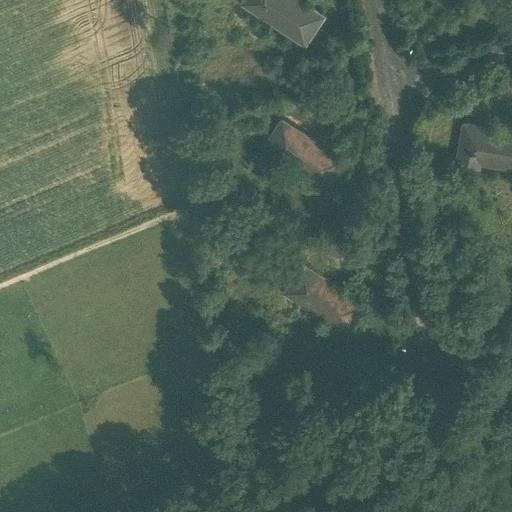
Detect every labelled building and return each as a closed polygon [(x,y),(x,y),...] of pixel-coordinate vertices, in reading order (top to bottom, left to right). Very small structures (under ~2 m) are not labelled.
[(323,15),(300,0),(248,0),(259,7),(256,12),(305,44),(323,15)] [(268,108),(245,112),(247,124),(270,120),(268,108)] [(345,162),(281,120),(266,143),(280,153),(277,158),(326,190),(345,162)] [(511,132),(509,132),(509,131),(484,127),(463,124),(455,171),(477,175),(479,163),(511,169),(511,132)] [(285,253),(262,258),(265,270),(287,265),(285,253)] [(365,305),(302,263),(287,287),(301,296),(298,301),(346,333),(365,305)]
